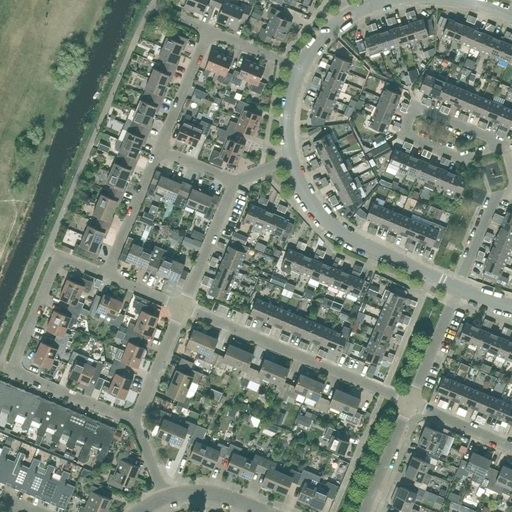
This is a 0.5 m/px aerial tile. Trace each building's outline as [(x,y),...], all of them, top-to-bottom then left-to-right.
[(186,0),(184,7),(194,11),(198,0),(186,0)] [(215,6),(217,0),(198,0),(194,11),(204,15),(209,4),(215,6)] [(229,3),(230,0),(217,0),(215,6),(221,9),(217,21),(227,25),(234,6),(229,3)] [(247,20),(251,8),(242,4),(240,8),(234,6),(227,25),(236,29),(241,17),(247,20)] [(280,17),(282,12),(271,7),(267,17),(271,19),(269,24),(287,32),(292,22),(280,17)] [(259,20),(262,12),(254,8),(251,16),(259,20)] [(443,28),(447,19),(440,16),(437,25),(443,28)] [(418,40),(428,36),(423,19),(413,22),(418,40)] [(452,40),(459,23),(449,19),(442,36),(452,40)] [(409,43),(418,40),(413,22),(403,26),(409,43)] [(461,44),(468,27),(459,23),(452,40),(461,44)] [(283,42),(287,32),(269,24),(266,30),(262,28),(258,38),(269,43),(272,37),(283,42)] [(399,46),(409,43),(403,26),(393,29),(399,46)] [(471,48),(478,31),(468,27),(461,44),(471,48)] [(389,49),(399,46),(393,29),(384,32),(389,49)] [(480,51),(487,35),(478,31),(471,48),(480,51)] [(380,52),(389,49),(384,32),(374,35),(380,52)] [(186,46),(188,39),(175,34),(172,40),(167,37),(163,48),(179,55),(183,45),(186,46)] [(370,55),(380,52),(374,35),(364,38),(370,55)] [(490,55),(496,39),(487,35),(480,51),(490,55)] [(499,59),(506,43),(496,39),(490,55),(499,59)] [(359,53),(365,51),(361,40),(356,42),(359,53)] [(508,63),(511,54),(511,45),(506,43),(499,59),(508,63)] [(175,64),(179,55),(163,48),(158,58),(164,60),(162,66),(175,71),(177,65),(175,64)] [(215,73),(223,55),(213,51),(202,75),(207,77),(210,70),(215,73)] [(227,72),(233,59),(223,55),(215,73),(220,75),(217,82),(228,86),(229,82),(232,75),(227,72)] [(348,73),(352,63),(335,56),(331,66),(348,73)] [(248,82),(255,64),(245,60),(240,72),(234,70),(232,75),(229,82),(240,86),(243,80),(248,82)] [(459,74),(462,66),(453,63),(450,70),(459,74)] [(259,82),(265,68),(255,64),(248,82),(252,84),(250,91),(260,95),(265,84),(259,82)] [(172,77),(175,71),(162,66),(159,71),(154,69),(149,79),(166,86),(170,76),(172,77)] [(344,82),(348,73),(331,66),(327,75),(344,82)] [(416,70),(407,73),(411,86),(418,76),(416,70)] [(429,95),(436,78),(426,74),(419,91),(429,95)] [(438,99),(445,82),(447,78),(437,74),(436,78),(429,95),(438,99)] [(340,92),(344,82),(327,75),(323,85),(340,92)] [(162,96),(166,86),(149,79),(145,89),(146,89),(143,95),(162,103),(164,97),(162,96)] [(448,102),(455,86),(445,82),(438,99),(448,102)] [(399,94),(402,89),(389,83),(386,89),(385,88),(380,98),(397,105),(401,95),(399,94)] [(336,101),(340,92),(323,85),(319,94),(336,101)] [(457,106),(464,90),(455,86),(448,102),(457,106)] [(207,93),(197,89),(196,89),(193,94),(204,99),(207,93)] [(466,110),(473,94),(464,90),(457,106),(466,110)] [(202,105),(204,99),(193,94),(191,100),(202,105)] [(332,110),(336,101),(319,94),(315,103),(332,110)] [(476,114),(483,98),(473,94),(466,110),(476,114)] [(159,108),(162,103),(143,95),(141,100),(136,110),(153,117),(157,108),(159,108)] [(393,114),(397,105),(380,98),(377,107),(393,114)] [(485,118),(492,102),(483,98),(476,114),(485,118)] [(251,105),(239,101),(239,100),(234,111),(242,114),(239,119),(257,126),(261,116),(248,111),(251,105)] [(495,122),(502,106),(492,102),(485,118),(495,122)] [(328,120),(332,110),(315,103),(311,113),(312,113),(309,120),(309,126),(322,125),(324,119),(328,120)] [(504,126),(511,110),(502,106),(495,122),(504,126)] [(389,124),(393,114),(377,107),(373,117),(389,124)] [(149,127),(153,117),(136,110),(132,121),(138,123),(135,128),(149,134),(151,128),(149,127)] [(188,123),(191,116),(186,114),(176,139),(186,143),(193,125),(188,123)] [(385,133),(389,124),(373,117),(369,126),(385,133)] [(253,136),(257,126),(239,119),(237,124),(230,121),(226,131),(233,135),(237,136),(239,131),(253,136)] [(207,136),(212,125),(201,121),(198,128),(193,125),(186,143),(196,147),(202,134),(207,136)] [(309,139),(320,133),(317,127),(306,133),(309,139)] [(146,140),(149,134),(135,128),(133,134),(123,129),(119,139),(124,141),(123,142),(140,149),(144,139),(146,140)] [(233,135),(226,131),(222,130),(218,140),(225,143),(223,148),(241,155),(245,146),(231,140),(233,135)] [(351,146),(358,142),(353,133),(346,137),(351,146)] [(317,152),(333,143),(328,134),(313,142),(317,152)] [(372,143),(375,148),(386,142),(383,137),(380,136),(374,139),(375,141),(372,143)] [(140,149),(123,142),(117,139),(114,147),(115,150),(120,152),(118,158),(136,165),(138,159),(136,158),(140,149)] [(322,161),(338,152),(333,143),(317,152),(322,161)] [(374,150),(371,151),(373,155),(375,158),(376,159),(392,151),(387,143),(374,150)] [(237,165),(241,155),(223,148),(221,153),(214,150),(209,162),(221,167),(224,160),(237,165)] [(397,170),(404,153),(395,149),(388,166),(397,170)] [(327,170),(342,162),(338,152),(322,161),(327,170)] [(407,174),(414,157),(404,153),(397,170),(407,174)] [(416,178),(423,161),(414,157),(407,174),(416,178)] [(133,171),(136,165),(118,158),(115,163),(110,173),(127,180),(131,170),(133,171)] [(342,162),(327,170),(331,179),(347,171),(353,168),(348,159),(342,162)] [(426,182),(433,165),(423,161),(416,178),(426,182)] [(426,182),(424,186),(433,190),(435,186),(442,169),(433,165),(426,182)] [(445,190),(451,173),(442,169),(435,186),(445,190)] [(161,176),(162,174),(156,171),(147,194),(153,196),(155,192),(164,196),(171,180),(161,176)] [(336,188),(352,180),(347,171),(331,179),(336,188)] [(123,190),(127,180),(110,173),(106,183),(111,186),(109,191),(123,197),(125,191),(123,190)] [(445,190),(443,194),(452,198),(454,194),(455,191),(461,194),(467,180),(461,178),(461,177),(451,173),(445,190)] [(340,197),(356,189),(362,186),(357,177),(352,180),(336,188),(340,197)] [(171,180),(164,196),(174,201),(172,204),(178,207),(182,198),(183,197),(188,184),(182,182),(181,184),(171,180)] [(193,189),(194,187),(188,184),(182,198),(178,207),(184,209),(186,206),(196,210),(203,193),(193,189)] [(363,202),(359,194),(356,189),(340,197),(345,206),(347,205),(352,215),(363,202)] [(120,202),(123,197),(109,191),(107,197),(101,194),(97,204),(114,211),(118,201),(120,202)] [(203,193),(196,210),(205,214),(203,217),(210,220),(214,211),(217,205),(220,197),(214,195),(213,197),(209,196),(203,193)] [(375,224),(382,207),(372,203),(365,219),(375,224)] [(110,221),(114,211),(97,204),(93,215),(98,217),(96,222),(109,228),(112,222),(110,221)] [(253,225),(260,208),(250,204),(244,221),(253,225)] [(451,214),(455,206),(449,204),(446,211),(451,214)] [(384,227),(391,211),(382,207),(375,224),(384,227)] [(261,233),(263,229),(270,212),(260,208),(253,225),(251,229),(261,233)] [(394,231),(401,215),(391,211),(384,227),(394,231)] [(272,233),(279,216),(270,212),(263,229),(272,233)] [(511,225),(511,213),(507,212),(503,221),(511,225)] [(403,235),(410,219),(401,215),(394,231),(403,235)] [(279,216),(272,233),(278,235),(282,237),(280,241),(285,243),(289,234),(290,234),(293,224),(288,222),(289,220),(279,216)] [(410,219),(403,235),(409,238),(407,242),(411,244),(413,239),(420,223),(410,219)] [(511,225),(503,221),(499,231),(511,236),(511,225)] [(107,234),(109,228),(96,222),(94,228),(88,226),(84,236),(101,243),(105,233),(107,234)] [(429,227),(422,243),(432,247),(433,245),(438,248),(446,228),(431,222),(429,227)] [(422,243),(429,227),(420,223),(413,239),(422,243)] [(511,236),(499,231),(495,240),(511,247),(511,236)] [(245,245),(247,238),(234,233),(232,239),(245,245)] [(97,253),(101,243),(84,236),(80,245),(76,244),(74,250),(96,260),(99,254),(97,253)] [(133,243),(135,240),(128,237),(119,259),(125,262),(126,260),(136,264),(143,247),(133,243)] [(511,247),(495,240),(491,250),(508,257),(511,247)] [(245,253),(247,247),(232,241),(230,246),(229,246),(225,256),(241,263),(245,253)] [(453,251),(455,245),(448,242),(446,248),(453,251)] [(145,270),(151,273),(156,259),(161,248),(155,246),(153,252),(143,247),(136,264),(146,268),(145,270)] [(161,248),(151,273),(157,275),(157,273),(167,277),(174,260),(165,256),(167,251),(161,248)] [(291,269),(298,253),(288,249),(281,265),(291,269)] [(319,256),(321,251),(317,249),(313,259),(308,257),(301,273),(310,277),(317,261),(319,256)] [(504,266),(508,257),(491,250),(487,259),(504,266)] [(308,257),(304,255),(298,253),(291,269),(301,273),(308,257)] [(237,272),(241,263),(225,256),(221,265),(237,272)] [(338,264),(340,258),(336,257),(332,267),(326,265),(319,281),(329,285),(336,269),(338,264)] [(500,276),(504,266),(487,259),(483,269),(485,270),(482,276),(506,286),(509,279),(500,276)] [(182,270),(185,265),(174,260),(167,277),(177,281),(176,283),(183,286),(188,273),(182,270)] [(319,281),(326,265),(317,261),(310,277),(319,281)] [(233,281),(237,272),(221,265),(217,274),(233,281)] [(338,289),(345,273),(336,269),(329,285),(338,289)] [(356,272),(352,270),(351,275),(345,273),(338,289),(348,293),(355,277),(356,272)] [(355,277),(348,293),(357,297),(364,281),(359,279),(358,278),(360,274),(356,272),(355,277)] [(229,291),(233,281),(217,274),(215,280),(204,276),(203,280),(229,291)] [(279,278),(272,275),(270,282),(276,284),(279,278)] [(88,293),(93,283),(80,278),(78,284),(67,279),(63,289),(80,296),(82,291),(88,293)] [(225,300),(229,291),(203,280),(201,284),(211,288),(209,294),(225,300)] [(372,295),(375,287),(370,285),(367,293),(372,295)] [(78,301),(80,296),(63,289),(59,299),(70,303),(68,309),(80,314),(84,304),(78,301)] [(403,308),(407,298),(386,289),(382,299),(386,301),(403,308)] [(106,315),(113,298),(103,294),(99,305),(93,302),(88,314),(98,319),(101,313),(106,315)] [(121,302),(123,299),(116,296),(114,299),(113,298),(106,315),(111,317),(109,323),(119,327),(124,315),(118,313),(123,302),(121,302)] [(259,319),(266,303),(257,299),(250,315),(259,319)] [(148,313),(150,307),(135,300),(132,307),(136,308),(134,312),(140,315),(138,320),(155,327),(159,317),(148,313)] [(386,301),(382,311),(399,317),(403,319),(405,315),(403,314),(402,314),(400,313),(403,308),(386,301)] [(269,323),(276,307),(266,303),(259,319),(269,323)] [(278,327),(285,310),(276,307),(269,323),(278,327)] [(75,324),(80,314),(68,309),(65,315),(54,311),(50,320),(67,327),(69,322),(75,324)] [(288,331),(295,314),(285,310),(278,327),(288,331)] [(382,311),(378,320),(395,327),(397,321),(401,323),(403,319),(399,317),(382,311)] [(304,318),(295,314),(288,331),(297,335),(304,318)] [(313,322),(304,318),(297,335),(307,339),(313,322)] [(65,333),(67,327),(50,320),(46,330),(57,334),(54,340),(66,345),(70,347),(71,342),(68,341),(71,335),(65,333)] [(155,327),(138,320),(136,325),(130,323),(126,333),(137,338),(140,332),(151,337),(151,336),(153,337),(157,328),(155,327)] [(391,336),(395,327),(378,320),(374,329),(391,336)] [(316,343),(323,326),(313,322),(307,339),(316,343)] [(468,343),(475,327),(465,323),(465,325),(461,323),(455,338),(468,343)] [(325,347),(332,330),(323,326),(316,343),(325,347)] [(341,352),(350,329),(344,326),(340,334),(332,330),(325,347),(335,351),(336,349),(341,352)] [(478,347),(485,331),(475,327),(468,343),(478,347)] [(387,346),(391,336),(374,329),(370,339),(387,346)] [(199,351),(206,335),(194,330),(184,353),(189,355),(192,348),(199,351)] [(487,351),(494,335),(485,331),(478,347),(487,351)] [(135,344),(137,338),(126,333),(121,344),(127,346),(125,351),(142,358),(146,349),(135,344)] [(212,352),(218,340),(206,335),(199,351),(196,357),(203,361),(214,365),(218,354),(212,352)] [(496,355),(503,339),(494,335),(487,351),(496,355)] [(370,339),(367,348),(383,355),(387,357),(389,353),(385,351),(387,346),(370,339)] [(506,359),(511,344),(511,342),(503,339),(496,355),(506,359)] [(62,356),(66,345),(54,340),(52,346),(41,342),(37,352),(54,359),(56,353),(62,356)] [(349,355),(354,344),(347,341),(342,352),(349,355)] [(235,366),(241,350),(229,345),(224,357),(218,354),(214,365),(224,369),(227,363),(235,366)] [(383,355),(367,348),(363,347),(359,356),(379,365),(383,355)] [(248,367),(253,355),(241,350),(235,366),(242,369),(239,375),(249,380),(254,369),(248,367)] [(81,361),(83,356),(73,351),(68,363),(74,366),(69,376),(79,380),(86,364),(81,361)] [(138,368),(142,358),(125,351),(123,357),(117,354),(115,359),(113,365),(124,370),(127,363),(138,368)] [(52,364),(54,359),(37,352),(33,361),(44,366),(42,371),(54,376),(58,366),(52,364)] [(191,369),(193,363),(182,358),(179,364),(191,369)] [(270,381),(277,364),(265,359),(260,372),(254,369),(249,380),(260,384),(263,378),(270,381)] [(99,376),(104,364),(94,360),(91,366),(86,364),(79,380),(89,384),(93,374),(99,376)] [(284,382),(289,369),(277,364),(270,381),(277,384),(274,390),(279,392),(277,398),(283,400),(285,395),(289,384),(284,382)] [(122,376),(124,370),(113,365),(108,375),(114,377),(112,383),(129,390),(133,380),(122,376)] [(198,384),(202,374),(192,369),(189,375),(177,370),(172,382),(188,389),(191,382),(198,384)] [(313,379),(304,376),(301,374),(295,387),(289,384),(285,395),(296,399),(298,393),(306,396),(313,379)] [(446,397),(453,380),(443,376),(436,393),(446,397)] [(100,391),(104,380),(99,377),(94,388),(100,391)] [(319,397),(325,384),(313,379),(306,396),(318,400),(314,408),(320,410),(325,399),(319,397)] [(7,383),(0,380),(0,414),(2,408),(12,385),(11,385),(10,388),(6,386),(7,383)] [(455,401),(462,384),(453,380),(446,397),(455,401)] [(185,396),(188,389),(172,382),(167,394),(179,399),(177,405),(187,409),(192,399),(185,396)] [(125,399),(129,390),(112,383),(110,388),(104,386),(102,390),(125,399)] [(465,405),(472,388),(462,384),(455,401),(465,405)] [(21,392),(22,389),(12,385),(2,408),(11,412),(6,422),(13,424),(17,414),(27,391),(26,391),(25,394),(21,392)] [(474,409),(481,392),(472,388),(465,405),(474,409)] [(341,410),(348,394),(336,389),(331,401),(325,399),(320,410),(326,413),(329,406),(341,410)] [(36,398),(37,396),(27,391),(17,414),(25,418),(21,428),(28,431),(32,421),(42,398),(41,398),(40,400),(36,398)] [(483,413),(490,396),(481,392),(474,409),(483,413)] [(355,412),(360,399),(348,394),(341,410),(349,413),(346,420),(356,424),(361,414),(355,412)] [(493,417),(500,400),(490,396),(483,413),(493,417)] [(51,404),(52,402),(42,398),(32,421),(40,424),(36,434),(43,437),(47,427),(57,404),(56,404),(55,406),(51,404)] [(502,421),(509,404),(500,400),(493,417),(502,421)] [(66,411),(67,408),(57,404),(47,427),(55,430),(51,440),(58,443),(62,433),(71,410),(70,413),(66,411)] [(511,425),(511,423),(511,405),(509,404),(502,421),(511,425)] [(81,417),(82,414),(71,410),(62,433),(70,437),(66,447),(73,449),(77,439),(86,416),(85,419),(81,417)] [(169,421),(172,414),(161,410),(157,421),(162,423),(157,435),(169,440),(176,424),(169,421)] [(283,413),(278,412),(273,423),(278,425),(283,413)] [(298,414),(295,422),(309,427),(312,420),(298,414)] [(95,423),(96,421),(86,416),(77,439),(85,443),(78,460),(85,463),(92,446),(101,423),(100,425),(95,423)] [(192,435),(197,425),(186,420),(183,427),(176,424),(169,440),(181,445),(186,433),(192,435)] [(110,429),(111,427),(101,423),(92,446),(100,449),(96,459),(103,462),(114,436),(115,433),(116,431),(110,429)] [(201,444),(207,429),(197,425),(192,435),(189,443),(195,446),(189,458),(201,463),(208,447),(201,444)] [(425,426),(421,436),(435,441),(438,443),(444,445),(447,439),(448,436),(442,433),(425,426)] [(339,431),(334,429),(329,427),(324,438),(331,440),(328,448),(344,454),(349,442),(337,437),(339,431)] [(8,436),(5,443),(10,445),(13,438),(8,436)] [(421,436),(418,445),(428,449),(426,455),(438,460),(440,454),(442,452),(442,450),(444,445),(438,443),(435,441),(421,436)] [(224,458),(226,454),(229,447),(218,443),(215,450),(208,447),(201,463),(213,468),(218,456),(224,458)] [(238,455),(241,448),(230,444),(229,447),(226,454),(232,457),(227,469),(239,474),(245,458),(238,455)] [(467,447),(461,445),(458,451),(464,453),(467,447)] [(6,458),(11,448),(4,446),(2,449),(0,454),(0,482),(5,485),(15,462),(14,462),(6,458)] [(21,465),(25,455),(19,452),(14,462),(15,462),(5,485),(6,485),(7,482),(11,484),(10,487),(20,491),(30,468),(29,468),(21,465)] [(474,473),(482,456),(473,452),(468,463),(462,460),(455,476),(461,479),(463,475),(467,477),(469,471),(474,473)] [(131,464),(133,459),(119,453),(115,461),(118,463),(115,469),(135,477),(138,470),(137,470),(138,467),(131,464)] [(261,469),(266,459),(255,454),(253,461),(245,458),(239,474),(251,479),(256,467),(261,469)] [(434,470),(438,460),(426,455),(423,461),(413,456),(409,466),(426,473),(428,468),(434,470)] [(487,471),(491,460),(482,456),(474,473),(480,475),(476,483),(486,488),(492,473),(487,471)] [(36,471),(40,461),(34,458),(29,468),(30,468),(20,491),(21,491),(22,489),(26,491),(25,493),(35,497),(45,474),(44,474),(36,471)] [(274,470),(276,463),(266,459),(261,469),(267,472),(262,484),(274,489),(281,473),(274,470)] [(51,477),(55,467),(49,464),(44,474),(45,474),(35,497),(36,495),(41,497),(40,499),(50,503),(60,481),(59,480),(51,477)] [(492,473),(486,488),(495,492),(501,494),(504,486),(511,470),(511,469),(503,465),(500,472),(498,476),(492,473)] [(409,466),(405,475),(415,480),(413,484),(413,485),(413,486),(414,486),(425,491),(428,485),(428,484),(430,481),(432,476),(426,473),(409,466)] [(83,478),(91,472),(87,468),(82,468),(79,476),(83,478)] [(132,484),(135,477),(115,469),(113,475),(110,474),(106,483),(121,489),(123,484),(130,486),(131,483),(132,484)] [(297,484),(301,473),(291,469),(288,476),(281,473),(274,489),(286,494),(291,482),(297,484)] [(66,483),(70,473),(63,470),(59,480),(60,481),(50,503),(50,504),(51,501),(56,503),(55,505),(65,510),(75,487),(66,483)] [(312,478),(304,474),(301,473),(297,484),(303,487),(298,499),(310,504),(316,488),(309,484),(312,478)] [(338,486),(334,484),(327,482),(324,491),(316,488),(310,504),(322,509),(327,497),(333,499),(338,486)] [(103,496),(105,491),(90,485),(86,493),(89,495),(87,501),(106,509),(109,502),(108,502),(109,499),(103,496)] [(421,501),(425,491),(414,486),(411,491),(400,487),(400,488),(397,487),(394,495),(413,503),(415,498),(421,501)] [(411,508),(413,503),(394,495),(390,503),(393,504),(392,506),(403,510),(402,511),(418,511),(419,511),(411,508)] [(105,511),(106,509),(87,501),(84,507),(81,506),(78,511),(105,511)]
